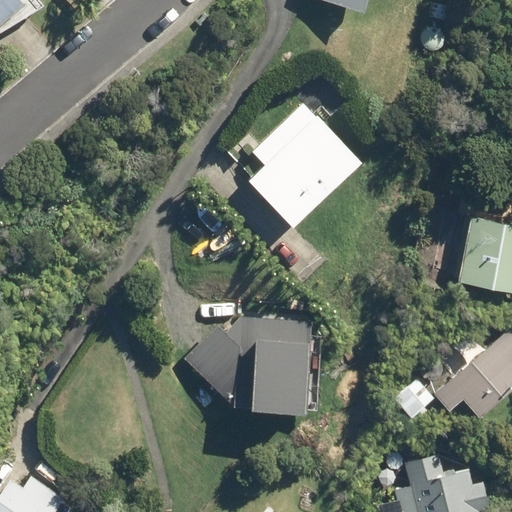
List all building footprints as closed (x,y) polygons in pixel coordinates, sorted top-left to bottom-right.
[(0,0),(0,28),(41,4),(38,0),(0,0)] [(330,0),(358,8),(359,0),(330,0)] [(448,0),(440,0),(436,15),(451,20),(457,2),(448,0)] [(313,112),(244,177),(289,224),(357,158),(313,112)] [(511,219),(504,219),(506,210),(491,207),(489,217),(467,213),(455,277),(511,287),(511,219)] [(484,307),(467,321),(479,336),(497,322),(484,307)] [(217,323),(184,359),(232,404),(303,409),(309,318),(237,314),(235,340),(217,323)] [(511,324),(434,392),(448,408),(462,397),(477,415),(511,384),(511,324)] [(478,511),(478,509),(486,507),(480,479),(471,481),(467,467),(444,473),(439,453),(403,462),(409,485),(394,489),(399,511),(478,511)] [(0,511),(65,511),(69,507),(59,499),(61,496),(29,473),(20,486),(8,477),(0,488),(0,511)]
